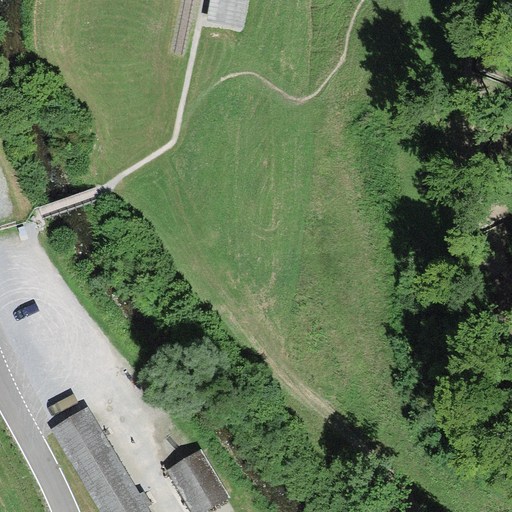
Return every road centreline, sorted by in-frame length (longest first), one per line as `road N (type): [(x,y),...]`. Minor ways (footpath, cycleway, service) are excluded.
road 1 (track): [(0,361),(45,342),(72,350),(171,511)]
road 2 (unclassified): [(0,378),(66,511)]
